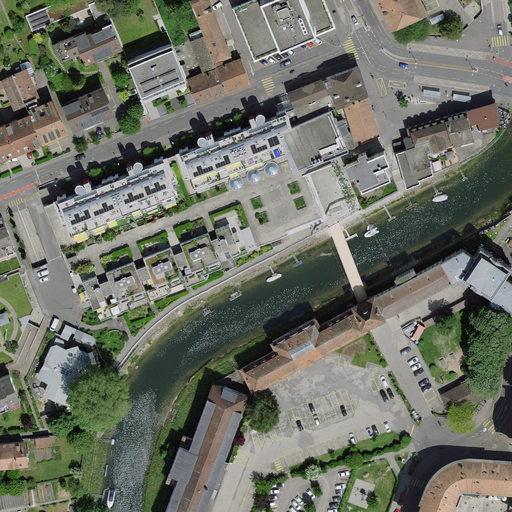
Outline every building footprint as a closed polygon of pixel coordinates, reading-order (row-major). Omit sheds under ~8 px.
[(63,0),(26,15),(32,29),(90,5),(96,20),(94,21),(97,28),(111,22),(101,0),(63,0)] [(210,0),(190,0),(195,11),(194,12),(196,16),(213,9),(214,9),(210,0)] [(333,25),(323,0),(250,0),(233,7),(253,56),(254,58),(332,25),(333,25)] [(375,0),(390,30),(392,29),(428,13),(421,0),(375,0)] [(213,9),(196,16),(201,29),(188,34),(203,72),(215,67),(233,60),(213,9)] [(84,29),(53,42),(61,60),(81,52),(85,63),(122,48),(111,22),(97,28),(86,33),(84,29)] [(171,44),(128,61),(143,97),(186,80),(171,44)] [(248,81),(238,58),(233,60),(215,67),(225,90),(248,81)] [(336,107),(368,95),(359,65),(289,91),(295,107),(326,95),(332,109),(336,107)] [(212,95),(225,90),(215,67),(203,72),(212,95)] [(27,68),(0,78),(13,109),(26,104),(37,100),(35,96),(38,95),(27,68)] [(195,102),(212,95),(203,72),(186,78),(195,102)] [(102,85),(62,102),(74,130),(114,113),(102,85)] [(142,167),(141,165),(143,163),(142,160),(140,158),(138,157),(135,158),(133,159),(132,162),(133,162),(131,163),(131,161),(126,163),(130,172),(118,177),(117,174),(102,179),(103,182),(91,186),(88,178),(84,180),(85,182),(83,183),(82,181),(78,180),(75,182),(75,185),(75,187),(77,189),(79,190),(81,189),(81,190),(66,196),(65,194),(53,198),(54,202),(45,205),(81,300),(92,296),(100,318),(168,293),(165,287),(184,280),(186,285),(205,278),(203,273),(222,266),(220,259),(287,234),(285,229),(320,216),(304,173),(320,168),(318,164),(317,160),(351,147),(336,107),(332,109),(326,95),(295,107),(290,108),(286,110),(285,109),(277,112),(277,114),(264,119),(263,117),(264,117),(265,114),(264,112),(262,110),(259,110),(256,111),(255,114),(255,115),(254,116),(253,113),(249,115),(252,123),(240,128),(240,126),(224,132),(225,134),(213,138),(210,130),(206,132),(207,136),(206,136),(205,135),(203,133),(200,133),(197,135),(197,138),(198,140),(200,141),(203,141),(204,142),(188,148),(187,146),(175,151),(176,154),(167,157),(166,155),(154,159),(155,162),(142,167)] [(368,95),(336,107),(351,147),(365,142),(363,137),(379,131),(368,95)] [(26,104),(30,113),(42,142),(66,132),(53,98),(39,104),(37,100),(26,104)] [(497,100),(462,110),(470,138),(495,130),(493,125),(499,123),(497,100)] [(497,134),(495,130),(470,138),(462,110),(439,118),(450,150),(455,163),(482,148),(497,134)] [(30,113),(4,123),(16,153),(42,142),(30,113)] [(409,136),(403,137),(406,148),(422,143),(427,158),(450,150),(439,118),(407,127),(409,136)] [(4,123),(0,124),(0,159),(16,153),(4,123)] [(396,154),(406,186),(419,181),(419,177),(455,163),(450,150),(427,158),(422,143),(406,148),(395,151),(396,154)] [(367,155),(357,159),(358,162),(346,167),(350,176),(355,174),(362,190),(390,178),(384,164),(389,162),(387,157),(384,150),(368,157),(367,155)] [(2,214),(0,214),(0,252),(15,246),(2,214)] [(462,248),(441,260),(452,280),(461,275),(477,285),(491,295),(490,305),(511,306),(511,281),(504,276),(510,266),(480,246),(474,256),(462,248)] [(398,283),(374,296),(384,316),(452,280),(441,260),(417,273),(414,267),(395,277),(398,283)] [(384,316),(374,296),(368,299),(363,301),(358,304),(353,307),(362,327),(366,325),(374,322),(384,317),(384,316)] [(277,349),(242,368),(254,390),(328,350),(368,328),(366,325),(362,327),(353,307),(320,325),(315,318),(272,341),(277,349)] [(71,337),(94,344),(97,333),(65,324),(62,335),(71,337)] [(50,345),(37,376),(48,381),(43,394),(75,408),(94,364),(88,351),(80,348),(77,343),(66,347),(57,343),(50,345)] [(0,407),(19,400),(9,373),(0,375),(0,407)] [(477,376),(442,394),(451,413),(489,393),(486,387),(483,388),(477,376)] [(176,483),(165,511),(202,511),(246,395),(213,384),(193,438),(183,435),(166,480),(176,483)] [(50,436),(34,437),(36,447),(51,446),(50,436)] [(25,439),(0,441),(0,463),(0,467),(27,464),(25,439)] [(469,494),(471,461),(464,461),(457,463),(450,466),(443,470),(437,475),(432,480),(427,488),(421,503),(423,505),(420,511),(455,511),(462,494),(469,494)] [(511,495),(511,466),(508,466),(508,464),(471,461),(469,494),(469,496),(506,499),(506,495),(511,495)]
